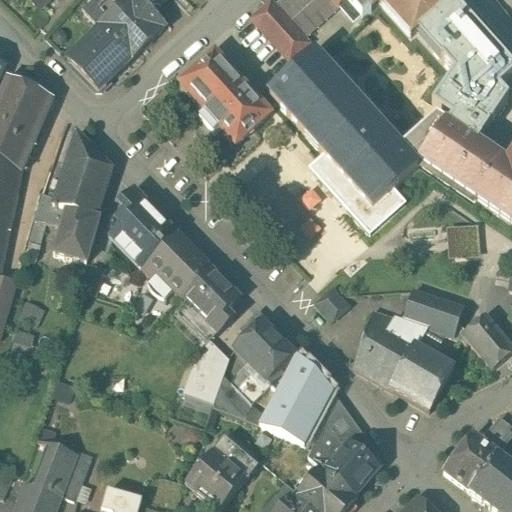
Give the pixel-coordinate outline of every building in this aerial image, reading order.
[(47,0),(26,0),(37,11),(47,0)] [(88,0),(92,3),(82,13),(99,31),(131,0),(88,0)] [(153,18),(135,0),(131,0),(99,31),(98,32),(130,63),(165,30),(153,18)] [(171,0),(135,0),(153,18),(171,0)] [(283,0),(275,9),(290,26),(319,0),(283,0)] [(327,0),(319,0),(290,26),(304,41),(338,11),(327,0)] [(327,0),(338,11),(339,12),(352,0),(358,0),(370,13),(380,4),(410,38),(411,39),(446,7),(445,6),(439,0),(327,0)] [(275,9),(271,5),(251,23),(289,65),(309,47),(304,41),(290,26),(275,9)] [(130,63),(98,32),(67,62),(98,94),(130,63)] [(270,118),(214,56),(179,88),(205,116),(199,122),(214,138),(220,133),(235,149),(270,118)] [(511,171),(436,120),(400,153),(314,58),(269,99),(323,159),(309,172),(369,238),(404,207),(392,193),(417,172),(415,170),(419,164),(511,227),(511,171)] [(53,103),(7,81),(0,95),(0,145),(29,158),(53,103)] [(49,200),(42,198),(34,223),(61,231),(53,259),(86,268),(99,223),(95,221),(110,175),(109,171),(77,137),(76,138),(57,198),(55,202),(49,200)] [(0,145),(0,275),(20,175),(22,175),(29,158),(0,145)] [(133,195),(119,208),(124,214),(119,219),(118,221),(118,222),(119,225),(122,229),(113,238),(143,268),(139,272),(141,274),(148,267),(176,239),(133,195)] [(475,231),(446,233),(448,247),(449,263),(478,261),(477,244),(475,231)] [(211,272),(177,238),(176,239),(148,267),(182,302),(211,273),(211,272)] [(182,302),(148,267),(141,274),(148,282),(146,284),(149,291),(153,297),(159,301),(166,304),(174,295),(181,302),(182,302)] [(105,273),(91,269),(83,297),(96,301),(105,273)] [(211,273),(182,302),(190,310),(181,318),(210,345),(233,323),(226,316),(240,303),(211,273)] [(332,293),(315,308),(331,325),(348,310),(332,293)] [(463,312),(413,295),(402,325),(427,334),(428,334),(453,343),(463,312)] [(27,305),(20,321),(38,328),(45,312),(27,305)] [(402,325),(402,324),(374,315),(353,371),(354,373),(428,416),(453,372),(418,352),(427,334),(402,325)] [(511,357),(511,352),(485,320),(462,340),(491,375),(511,357)] [(294,359),(261,325),(233,353),(253,374),(265,386),(266,385),(294,359)] [(214,349),(193,369),(222,381),(228,364),(214,349)] [(296,360),(259,430),(304,449),(321,417),(332,396),(296,360)] [(222,381),(193,369),(183,398),(212,409),(222,381)] [(253,374),(238,389),(254,405),(270,389),(266,385),(265,386),(253,374)] [(378,459),(332,396),(321,417),(345,452),(349,447),(371,466),(378,459)] [(212,409),(183,398),(174,423),(204,434),(212,409)] [(510,431),(499,423),(490,436),(489,435),(482,445),(497,457),(505,447),(511,438),(507,435),(510,431)] [(249,456),(227,438),(223,442),(245,461),(249,456)] [(472,438),(443,477),(468,496),(497,457),(482,445),(472,438)] [(245,461),(223,442),(202,467),(207,471),(196,485),(200,488),(193,496),(212,511),(222,511),(257,471),(245,461)] [(345,452),(325,476),(354,501),(378,472),(371,466),(349,447),(345,452)] [(78,460),(51,450),(36,491),(62,501),(78,460)] [(511,511),(511,468),(497,457),(468,496),(489,511),(511,511)] [(91,464),(78,460),(62,501),(75,506),(91,464)] [(325,476),(320,472),(294,502),(305,511),(349,511),(357,503),(354,501),(325,476)] [(0,475),(0,502),(3,503),(13,482),(0,475)] [(36,491),(24,486),(14,511),(57,511),(62,501),(36,491)] [(141,504),(107,494),(101,511),(138,511),(139,510),(141,504)] [(305,511),(294,502),(291,499),(280,511),(305,511)] [(429,511),(419,502),(408,511),(429,511)]
